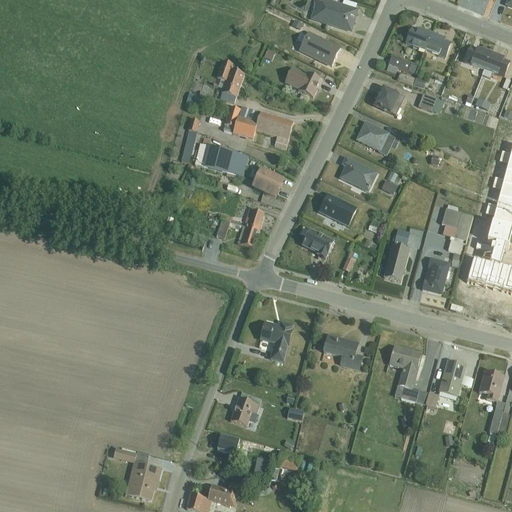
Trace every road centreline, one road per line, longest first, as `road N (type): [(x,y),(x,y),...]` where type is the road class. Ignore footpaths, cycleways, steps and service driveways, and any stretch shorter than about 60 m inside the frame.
road 1 (residential): [(391,0),(363,74),(255,278)]
road 2 (residential): [(511,346),(255,278)]
road 3 (residential): [(255,278),(0,209)]
road 4 (unclassified): [(171,511),(255,278)]
